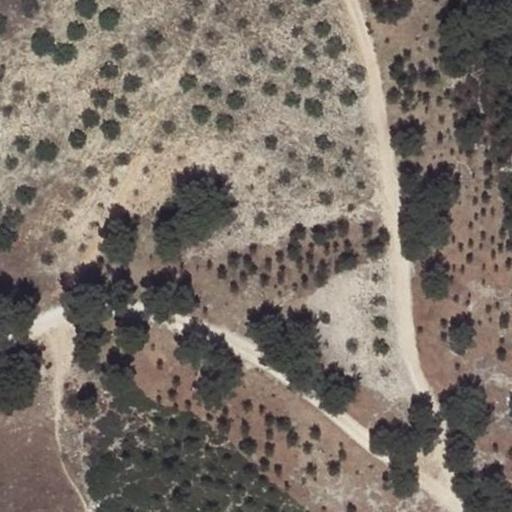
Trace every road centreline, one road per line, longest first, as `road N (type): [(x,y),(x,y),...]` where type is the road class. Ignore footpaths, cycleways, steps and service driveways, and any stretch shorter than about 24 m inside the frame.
road 1 (track): [(0,354),(16,340),(104,309),(187,321),(254,350),(462,511)]
road 2 (track): [(440,490),(377,77),(350,0)]
